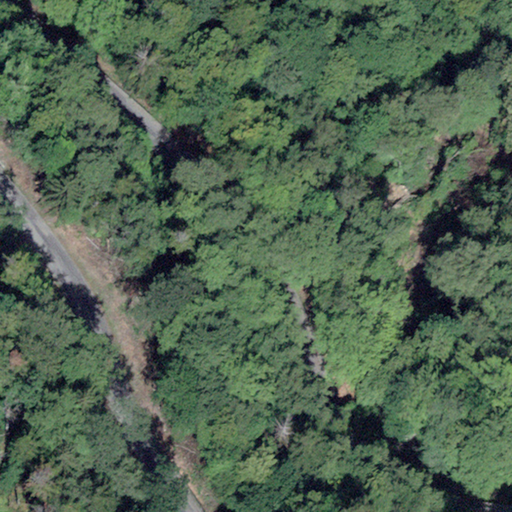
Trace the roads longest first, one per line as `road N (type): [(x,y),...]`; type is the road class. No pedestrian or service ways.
road 1 (tertiary): [(509,511),(440,497),(361,447),(323,396),(297,313),(259,245),(148,127),(0,0)]
road 2 (tertiary): [(0,189),(105,335),(190,511)]
